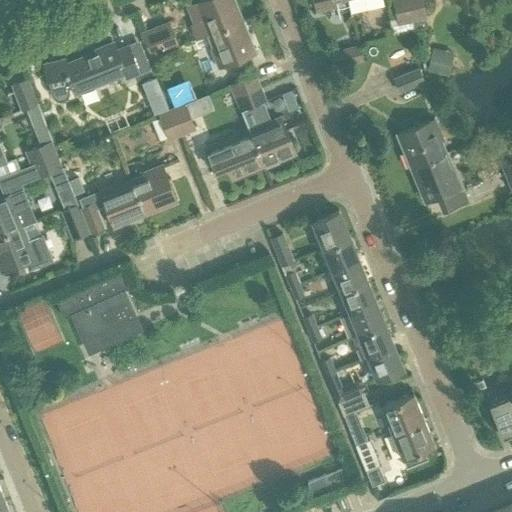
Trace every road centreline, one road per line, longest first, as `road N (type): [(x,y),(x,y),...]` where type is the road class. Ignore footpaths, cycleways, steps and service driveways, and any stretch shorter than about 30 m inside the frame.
road 1 (residential): [(348,176),(477,478)]
road 2 (residential): [(166,250),(348,176)]
road 3 (residential): [(279,0),(348,176)]
